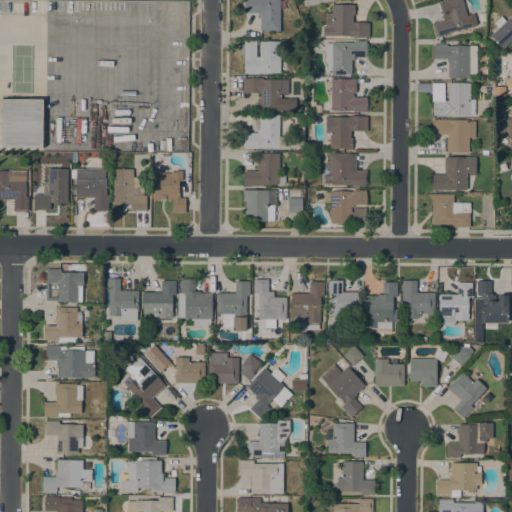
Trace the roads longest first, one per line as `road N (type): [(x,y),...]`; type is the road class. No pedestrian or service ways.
road 1 (tertiary): [(511,247),(0,243)]
road 2 (residential): [(10,511),(11,244)]
road 3 (residential): [(398,247),(398,0)]
road 4 (residential): [(208,245),(211,0)]
